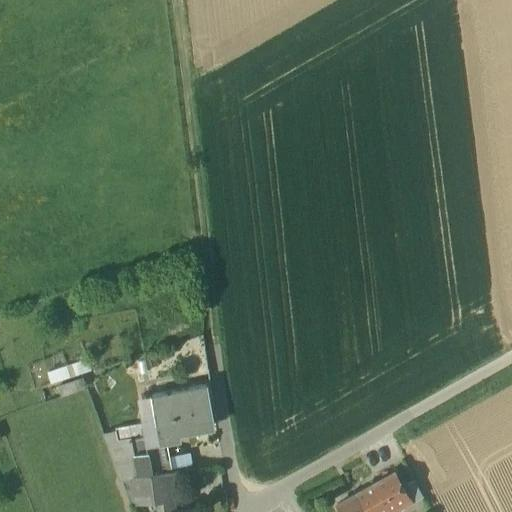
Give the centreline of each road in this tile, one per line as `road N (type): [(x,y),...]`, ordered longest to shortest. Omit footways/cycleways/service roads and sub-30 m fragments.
road 1 (track): [(242,511),(177,0)]
road 2 (residential): [(263,511),(280,490),(407,416)]
road 3 (track): [(407,416),(511,356)]
